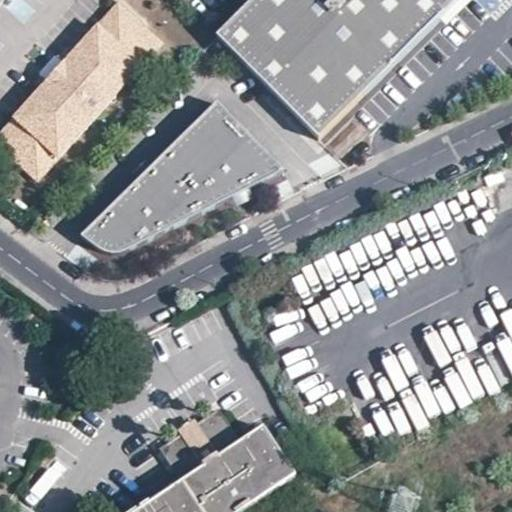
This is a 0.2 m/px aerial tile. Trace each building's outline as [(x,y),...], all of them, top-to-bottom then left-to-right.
[(254,0),(231,23),(217,38),(320,140),(459,0),(254,0)] [(143,37),(116,12),(0,134),(0,145),(37,179),(159,52),(143,37)] [(285,173),(216,105),(81,240),(104,256),(109,258),(113,259),(115,259),(120,258),(127,255),(285,173)] [(212,415),(196,426),(201,434),(189,442),(183,435),(167,445),(164,454),(182,483),(137,511),(241,511),(294,477),(262,430),(241,443),(222,416),(212,415)] [(196,426),(192,422),(181,430),(183,435),(189,442),(201,434),(196,426)]
